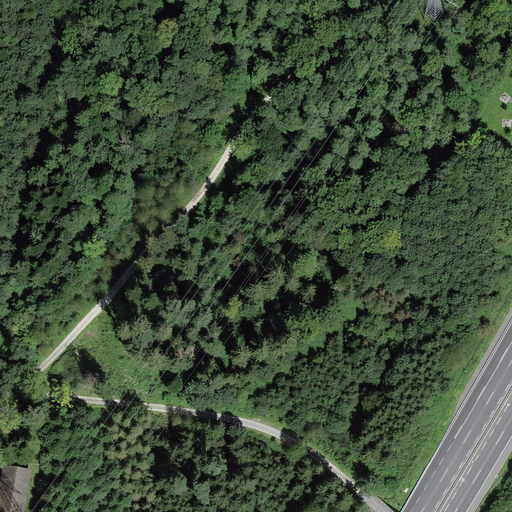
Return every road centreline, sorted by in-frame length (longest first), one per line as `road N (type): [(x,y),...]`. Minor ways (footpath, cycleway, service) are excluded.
road 1 (track): [(377,0),(251,115),(214,174),(149,249),(24,381),(0,391)]
road 2 (track): [(0,393),(240,423),(318,458),(382,511)]
road 3 (motorway): [(511,360),(421,511)]
